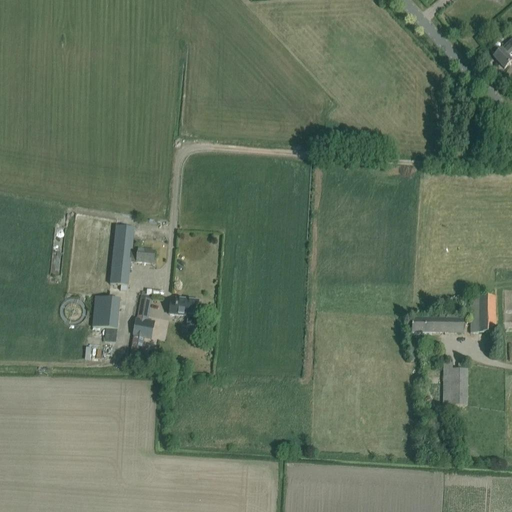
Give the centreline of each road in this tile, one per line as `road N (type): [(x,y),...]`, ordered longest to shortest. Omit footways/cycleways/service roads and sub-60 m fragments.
road 1 (track): [(162,335),(178,168),(188,150),(451,165),(475,164),(511,142)]
road 2 (unclassified): [(511,119),(402,0)]
